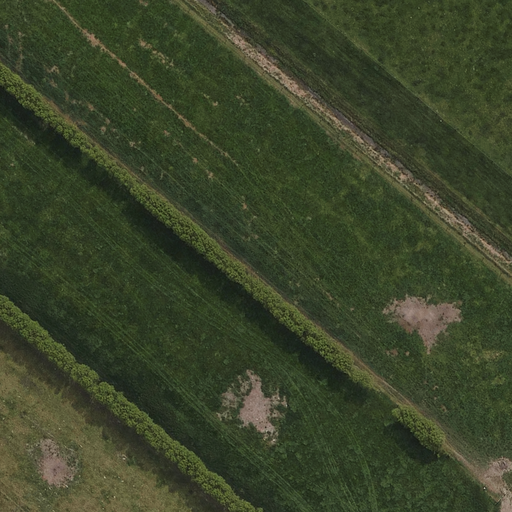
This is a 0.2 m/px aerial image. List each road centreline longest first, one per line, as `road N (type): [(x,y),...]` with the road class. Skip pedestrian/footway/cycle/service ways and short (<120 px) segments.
road 1 (unclassified): [(67,0),(65,50),(93,94),(343,287),(429,338),(495,365)]
road 2 (unclassified): [(511,357),(131,0)]
